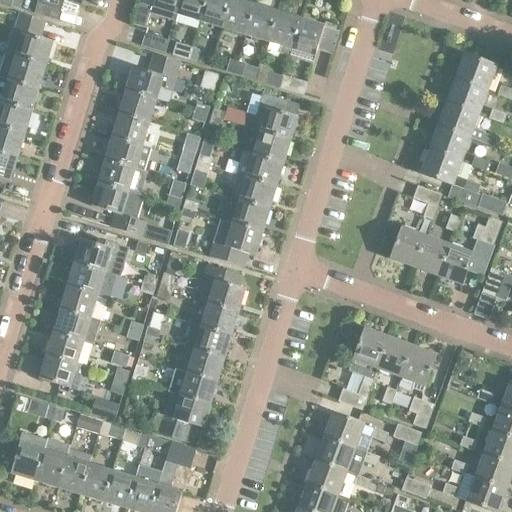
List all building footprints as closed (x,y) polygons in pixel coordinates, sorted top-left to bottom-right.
[(13,0),(11,7),(20,9),(22,0),(13,0)] [(176,15),(180,0),(154,0),(152,8),(176,15)] [(199,22),(205,0),(180,0),(176,15),(199,22)] [(222,29),(230,0),(205,0),(199,22),(222,29)] [(245,36),(254,6),(235,0),(230,0),(222,29),(245,36)] [(35,14),(58,21),(61,9),(38,2),(35,14)] [(268,43),(277,12),(254,6),(245,36),(268,43)] [(268,43),(282,47),(279,54),(289,57),(300,19),(277,12),(268,43)] [(19,14),(7,55),(15,58),(45,67),(52,43),(39,39),(44,22),(19,14)] [(300,19),(289,57),(312,64),(316,51),(333,56),(341,28),(325,23),(324,27),(300,19)] [(164,53),(167,41),(144,35),(141,46),(164,53)] [(176,44),(172,56),(187,60),(191,49),(176,44)] [(195,62),(199,51),(191,49),(187,60),(195,62)] [(133,68),(126,91),(156,100),(159,88),(171,92),(180,63),(153,55),(148,72),(133,68)] [(456,80),(486,91),(495,67),(465,56),(456,80)] [(38,90),(45,67),(15,58),(8,81),(38,90)] [(230,60),(226,72),(234,75),(238,63),(230,60)] [(238,63),(234,75),(242,77),(245,65),(238,63)] [(260,70),(257,81),(264,84),(268,72),(260,70)] [(306,84),(283,77),(280,88),(303,95),(306,84)] [(0,78),(0,103),(1,103),(31,113),(38,90),(8,81),(0,78)] [(456,80),(447,104),(477,116),(486,91),(456,80)] [(511,99),(511,95),(511,90),(501,86),(498,95),(511,99)] [(119,114),(149,123),(156,100),(126,91),(119,114)] [(260,132),(290,141),(297,118),(285,114),(289,103),(262,94),(252,129),(260,132)] [(0,128),(24,136),(31,113),(1,103),(0,106),(0,128)] [(208,108),(196,104),(194,112),(206,116),(208,108)] [(484,133),(472,129),(477,116),(447,104),(438,128),(469,139),(493,148),(496,139),(483,135),(484,133)] [(225,112),(213,109),(210,117),(222,120),(225,112)] [(192,120),(204,123),(206,116),(194,112),(192,120)] [(488,120),(501,125),(504,116),(492,112),(488,120)] [(112,137),(142,146),(149,123),(119,114),(112,137)] [(208,125),(220,128),(222,120),(210,117),(208,125)] [(24,136),(0,128),(0,153),(17,158),(24,136)] [(438,128),(430,151),(460,162),(469,139),(438,128)] [(283,164),(290,141),(260,132),(253,155),(283,164)] [(105,160),(135,169),(144,172),(151,149),(142,146),(112,137),(105,160)] [(194,153),(182,150),(180,158),(192,161),(194,153)] [(430,151),(421,175),(451,186),(463,190),(466,181),(455,177),(460,162),(430,151)] [(238,175),(246,178),(276,187),(283,164),(253,155),(245,152),(238,175)] [(0,179),(10,182),(17,158),(0,153),(0,179)] [(199,156),(197,163),(209,167),(212,160),(199,156)] [(176,171),(188,175),(192,161),(180,158),(176,171)] [(471,166),(484,171),(487,163),(474,158),(471,166)] [(105,160),(98,183),(128,192),(140,196),(147,173),(144,172),(135,169),(105,160)] [(197,163),(195,172),(207,175),(209,167),(197,163)] [(239,201),(269,210),(276,187),(246,178),(239,201)] [(463,190),(475,194),(479,186),(466,181),(463,190)] [(98,183),(91,207),(114,214),(110,229),(141,238),(146,223),(121,216),(128,192),(98,183)] [(413,199),(428,205),(423,217),(431,221),(441,196),(417,187),(413,199)] [(501,217),(505,204),(481,195),(476,208),(501,217)] [(181,200),(169,196),(166,204),(179,208),(181,200)] [(198,205),(186,201),(183,209),(196,213),(198,205)] [(232,224),(262,233),(269,210),(239,201),(232,224)] [(164,212),(177,216),(179,208),(166,204),(164,212)] [(181,217),(194,221),(196,213),(183,209),(181,217)] [(452,233),(458,219),(449,216),(444,230),(452,233)] [(477,226),(472,239),(492,246),(501,223),(489,218),(485,229),(477,226)] [(212,244),(255,256),(262,233),(232,224),(220,220),(212,244)] [(401,229),(390,259),(413,267),(425,237),(401,229)] [(437,276),(448,246),(425,237),(413,267),(437,276)] [(104,273),(113,244),(98,240),(97,245),(81,240),(74,264),(104,273)] [(462,285),(473,255),(448,246),(437,276),(462,285)] [(104,273),(74,264),(67,287),(97,296),(104,273)] [(238,313),(245,290),(238,288),(241,277),(207,267),(203,278),(206,279),(199,302),(207,305),(207,304),(238,313)] [(503,274),(491,269),(482,293),(494,297),(503,274)] [(171,293),(176,277),(163,274),(159,289),(171,293)] [(157,280),(144,277),(142,284),(155,288),(157,280)] [(140,292),(152,296),(155,288),(142,284),(140,292)] [(97,296),(67,287),(60,310),(90,319),(97,296)] [(159,289),(156,297),(169,301),(171,293),(159,289)] [(207,304),(207,305),(200,327),(231,336),(238,313),(207,304)] [(53,333),(83,342),(91,344),(98,321),(90,319),(60,310),(53,333)] [(143,326),(131,323),(129,330),(141,334),(143,326)] [(191,324),(184,347),(193,350),(224,359),(231,336),(200,327),(191,324)] [(160,331),(147,328),(145,335),(157,339),(160,331)] [(126,338),(139,342),(141,334),(129,330),(126,338)] [(370,386),(377,369),(388,339),(364,330),(352,363),(351,364),(351,366),(351,367),(352,368),(352,369),(353,370),(354,371),(355,372),(356,372),(365,376),(362,383),(370,386)] [(83,342),(53,333),(46,356),(76,365),(77,364),(83,342)] [(143,343),(155,347),(157,339),(145,335),(143,343)] [(400,378),(412,347),(388,339),(377,369),(400,378)] [(400,378),(425,386),(436,356),(412,347),(400,378)] [(217,382),(224,359),(193,350),(187,373),(217,382)] [(46,356),(39,379),(77,391),(85,367),(77,364),(76,365),(46,356)] [(456,364),(447,387),(459,392),(468,368),(456,364)] [(144,385),(148,370),(136,367),(131,381),(144,385)] [(127,380),(129,374),(117,370),(115,376),(127,380)] [(210,405),(217,382),(187,373),(180,396),(210,405)] [(115,376),(110,394),(122,397),(127,380),(115,376)] [(131,381),(129,391),(141,394),(144,385),(131,381)] [(361,411),(370,386),(362,383),(358,396),(343,390),(338,402),(361,411)] [(511,411),(511,384),(510,384),(501,408),(511,411)] [(381,402),(390,406),(395,392),(386,389),(381,402)] [(493,395),(481,390),(478,398),(490,403),(493,395)] [(171,394),(159,434),(184,442),(189,425),(203,429),(210,405),(180,396),(171,394)] [(90,412),(114,419),(119,402),(95,395),(90,412)] [(417,415),(413,425),(425,429),(434,406),(413,398),(408,412),(417,415)] [(41,404),(38,416),(45,418),(53,420),(56,409),(49,406),(41,404)] [(511,411),(501,408),(493,431),(511,438),(511,411)] [(56,409),(53,420),(60,423),(64,411),(56,409)] [(333,414),(324,438),(354,449),(360,433),(371,437),(374,429),(363,425),(333,414)] [(472,414),(469,422),(481,427),(485,419),(472,414)] [(79,416),(76,427),(91,432),(98,434),(102,422),(94,420),(79,416)] [(106,436),(110,425),(102,422),(98,434),(106,436)] [(392,438),(416,447),(421,434),(397,425),(392,438)] [(374,429),(371,437),(384,442),(387,433),(374,429)] [(511,438),(493,431),(484,455),(511,465),(511,438)] [(20,444),(10,474),(34,481),(43,451),(46,441),(23,434),(20,444)] [(148,436),(140,434),(137,446),(144,448),(148,436)] [(152,450),(155,439),(148,436),(144,448),(152,450)] [(354,449),(324,438),(316,461),(346,472),(354,449)] [(463,438),(460,446),(473,451),(476,443),(463,438)] [(166,462),(163,469),(170,471),(172,464),(189,469),(195,451),(171,443),(166,462)] [(92,457),(69,450),(66,458),(57,488),(80,495),(89,465),(92,457)] [(34,481),(57,488),(66,458),(43,451),(34,481)] [(363,461),(375,466),(378,458),(366,453),(363,461)] [(511,465),(484,455),(475,479),(505,490),(511,471),(511,465)] [(346,472),(316,461),(307,485),(337,496),(346,472)] [(454,462),(451,470),(464,475),(467,466),(454,462)] [(80,495),(103,502),(112,472),(89,465),(80,495)] [(103,502),(126,509),(135,479),(112,472),(103,502)] [(357,476),(354,485),(367,489),(374,492),(377,486),(369,483),(370,481),(357,476)] [(172,481),(160,478),(158,486),(150,511),(175,511),(182,493),(169,489),(172,481)] [(150,511),(158,486),(135,479),(126,509),(135,511),(150,511)] [(402,492),(426,501),(431,488),(407,479),(402,492)] [(475,479),(467,502),(492,511),(497,511),(505,490),(475,479)] [(307,485),(298,508),(308,511),(331,511),(337,496),(307,485)] [(446,485),(443,494),(455,498),(458,490),(446,485)] [(408,511),(405,511),(409,501),(396,496),(390,511),(408,511)] [(349,500),(345,508),(355,511),(358,511),(361,505),(349,500)]
